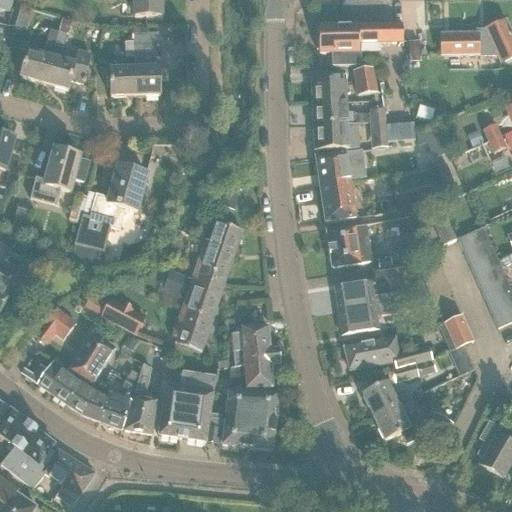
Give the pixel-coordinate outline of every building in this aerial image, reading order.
[(0,0),(0,9),(10,12),(12,3),(0,0)] [(160,19),(160,0),(134,0),(134,19),(160,19)] [(26,34),(32,12),(21,9),(15,31),(26,34)] [(497,66),(511,58),(511,39),(505,23),(482,34),(477,36),(441,37),(440,57),(474,58),(493,59),(497,66)] [(402,45),(402,26),(358,27),(358,26),(318,27),(318,42),(316,42),(316,51),(319,51),(319,55),(331,55),(331,68),(360,67),(360,45),(402,45)] [(44,86),(58,34),(49,32),(42,57),(27,53),(20,80),(44,86)] [(58,34),(44,86),(67,93),(70,83),(82,86),(90,57),(78,53),(74,66),(59,61),(65,37),(58,34)] [(134,70),(135,98),(159,98),(159,70),(143,70),(142,47),(158,47),(158,35),(133,36),(133,45),(133,60),(133,70),(134,70)] [(408,58),(420,58),(419,43),(407,43),(408,58)] [(125,60),(133,60),(133,45),(124,45),(125,60)] [(110,99),(135,98),(134,70),(133,70),(109,71),(110,99)] [(356,99),(377,96),(373,71),(352,74),(356,99)] [(312,105),(345,104),(347,104),(346,83),(311,85),(312,105)] [(313,127),(346,125),(345,104),(312,105),(313,127)] [(419,107),(416,118),(431,122),(434,111),(419,107)] [(369,124),(385,123),(384,111),(369,112),(369,124)] [(385,123),(369,124),(369,139),(373,138),(374,151),(388,150),(387,143),(386,127),(385,123)] [(413,124),(386,127),(387,143),(415,141),(413,124)] [(346,125),(313,127),(315,152),(347,151),(358,151),(358,126),(346,126),(346,125)] [(492,157),(505,151),(494,129),(482,134),(492,157)] [(466,136),(471,147),(482,142),(477,131),(466,136)] [(415,136),(417,148),(426,144),(440,138),(437,132),(415,136)] [(5,173),(13,141),(0,137),(0,189),(4,190),(9,174),(5,173)] [(83,184),(88,164),(78,161),(79,159),(54,152),(46,182),(35,180),(29,201),(56,208),(60,193),(69,195),(73,182),(83,184)] [(319,188),(350,183),(345,154),(314,159),(319,188)] [(373,154),(374,178),(387,178),(386,154),(373,154)] [(491,182),(511,172),(511,167),(508,159),(485,169),(491,182)] [(445,166),(430,171),(434,182),(449,177),(445,166)] [(89,196),(76,241),(74,247),(69,264),(82,268),(87,251),(103,255),(110,230),(119,233),(120,231),(143,237),(148,217),(137,214),(146,177),(117,169),(108,201),(89,196)] [(350,183),(319,188),(324,224),(355,219),(350,183)] [(232,213),(237,200),(218,194),(213,207),(232,213)] [(79,226),(87,199),(76,196),(67,224),(79,226)] [(22,238),(29,213),(17,210),(10,235),(22,238)] [(443,247),(456,242),(444,216),(432,222),(443,247)] [(463,254),(488,243),(482,230),(479,231),(475,221),(453,232),(463,254)] [(201,267),(227,276),(242,233),(216,224),(209,244),(205,242),(202,250),(191,281),(196,283),(201,267)] [(371,264),(365,227),(348,230),(348,229),(326,233),(331,270),(354,267),(354,266),(371,264)] [(468,267),(494,256),(488,243),(463,254),(468,267)] [(511,253),(496,260),(500,269),(511,263),(511,253)] [(474,280),(500,268),(496,260),(494,256),(468,267),(474,280)] [(389,259),(377,261),(379,271),(391,269),(389,259)] [(0,311),(9,296),(6,294),(19,272),(4,263),(0,260),(0,311)] [(219,300),(227,276),(201,267),(196,283),(191,281),(189,290),(219,300)] [(480,292),(505,281),(500,268),(474,280),(480,292)] [(166,282),(185,288),(188,279),(169,272),(166,282)] [(486,305),(511,294),(505,281),(480,292),(486,305)] [(181,300),(185,288),(166,282),(162,294),(181,300)] [(338,314),(394,305),(393,295),(373,298),(371,284),(334,290),(338,314)] [(212,322),(219,300),(189,290),(186,299),(190,300),(186,313),(212,322)] [(491,318),(511,308),(511,295),(511,294),(486,305),(491,318)] [(143,320),(109,302),(101,317),(136,335),(143,320)] [(394,305),(338,314),(341,337),(378,332),(376,318),(396,315),(394,305)] [(511,308),(491,318),(497,331),(511,324),(511,308)] [(63,342),(75,326),(55,311),(34,339),(47,348),(55,337),(63,342)] [(200,356),(212,322),(186,313),(180,331),(175,329),(172,340),(176,342),(174,346),(200,356)] [(458,350),(472,343),(461,318),(446,325),(458,350)] [(120,346),(125,336),(113,329),(107,339),(120,346)] [(244,393),(246,393),(271,391),(270,368),(279,367),(278,351),(269,352),(267,329),(240,331),(241,336),(231,337),(233,371),(243,370),(244,393)] [(91,388),(115,349),(108,344),(107,346),(91,336),(68,373),(91,388)] [(128,338),(123,346),(132,352),(137,343),(128,338)] [(431,361),(428,350),(399,358),(393,339),(343,349),(349,372),(394,364),(396,371),(431,361)] [(431,361),(396,371),(396,372),(389,374),(387,376),(389,384),(392,385),(432,375),(452,366),(446,354),(431,361)] [(218,372),(229,369),(228,362),(217,364),(218,372)] [(65,378),(68,373),(53,364),(47,372),(40,367),(30,381),(37,386),(67,407),(81,387),(65,378)] [(136,390),(123,432),(151,437),(156,403),(147,402),(148,396),(146,393),(151,371),(143,366),(136,390)] [(245,396),(246,393),(244,393),(243,370),(233,371),(233,384),(232,385),(232,394),(228,394),(224,425),(209,422),(208,429),(218,430),(223,431),(221,447),(271,453),(278,395),(245,396)] [(132,387),(138,377),(131,372),(125,383),(132,387)] [(97,391),(91,388),(68,373),(65,378),(81,387),(67,407),(80,417),(95,423),(104,402),(94,399),(98,392),(97,391)] [(208,429),(209,422),(213,397),(212,397),(215,380),(182,374),(179,391),(165,388),(158,438),(216,446),(218,430),(208,429)] [(373,420),(411,402),(406,392),(393,399),(387,385),(361,397),(373,420)] [(123,432),(136,390),(126,386),(122,400),(105,394),(107,389),(100,386),(97,391),(98,392),(94,399),(104,402),(95,423),(121,432),(123,432)] [(411,402),(373,420),(384,443),(401,435),(406,446),(413,442),(417,436),(407,415),(415,411),(411,402)] [(44,472),(55,456),(50,452),(54,446),(0,403),(0,437),(15,449),(44,472)] [(439,447),(451,426),(434,416),(422,437),(439,447)] [(502,480),(511,462),(511,445),(497,437),(501,430),(488,423),(478,441),(484,444),(476,456),(482,460),(479,466),(502,480)] [(57,452),(55,456),(44,472),(15,449),(0,467),(32,493),(45,477),(61,487),(76,464),(57,452)] [(76,464),(61,487),(63,488),(56,500),(72,510),(79,499),(80,499),(94,476),(76,464)] [(0,511),(35,511),(37,510),(17,496),(19,493),(0,479),(0,511)]
